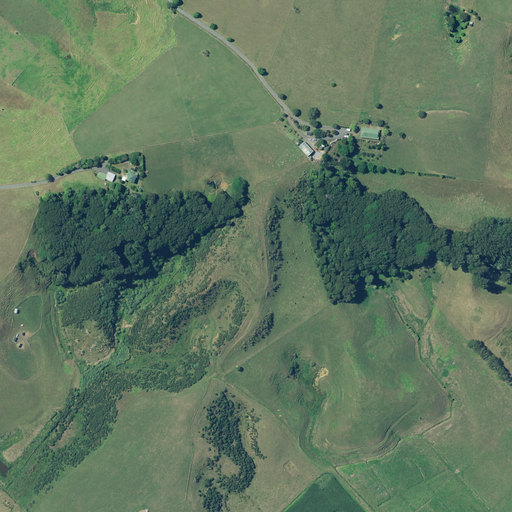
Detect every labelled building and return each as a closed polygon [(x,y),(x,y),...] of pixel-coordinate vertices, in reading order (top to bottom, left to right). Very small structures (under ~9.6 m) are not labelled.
[(379,130),(361,128),(360,137),(378,140),(379,130)] [(313,151),(304,141),(300,145),(298,147),(307,157),(313,151)] [(134,172),(129,170),(126,180),(134,183),(137,174),(134,173),(134,172)] [(105,179),(107,175),(100,172),(98,177),(105,180),(105,179)] [(107,175),(105,179),(113,182),(116,175),(108,172),(107,175)]
